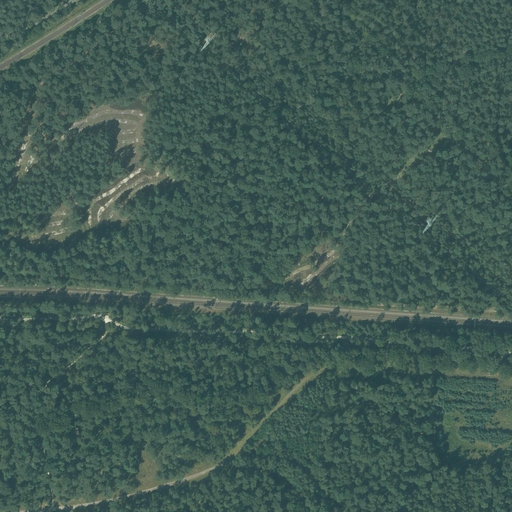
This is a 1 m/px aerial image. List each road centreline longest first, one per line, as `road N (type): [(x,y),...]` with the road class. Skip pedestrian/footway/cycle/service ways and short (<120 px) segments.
road 1 (track): [(511,311),(0,271)]
road 2 (unclassified): [(511,198),(334,0)]
road 3 (unknown): [(345,0),(511,181)]
road 4 (track): [(161,0),(43,81),(32,97)]
road 5 (track): [(0,75),(118,0)]
